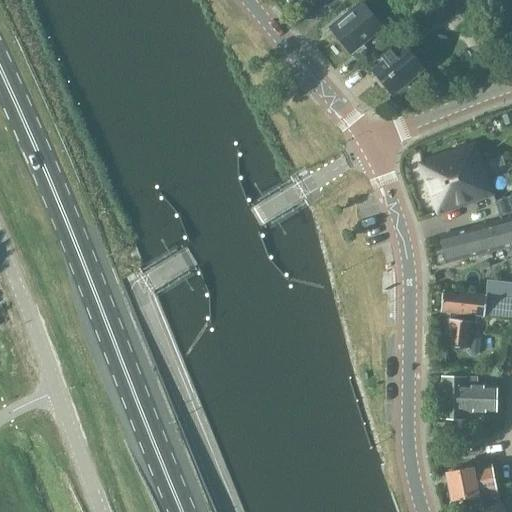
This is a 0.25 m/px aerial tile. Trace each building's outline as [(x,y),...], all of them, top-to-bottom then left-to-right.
[(289,0),(301,14),(317,0),(289,0)] [(426,0),(435,11),(449,0),(426,0)] [(471,0),(449,0),(435,11),(443,22),(472,1),(471,0)] [(362,2),(330,28),(351,53),(382,27),(362,2)] [(403,46),(394,53),(391,50),(400,42),(399,41),(390,49),(387,51),(376,60),(377,61),(379,60),(382,63),(380,65),(373,70),(369,66),(372,71),(392,95),(407,83),(424,69),(404,45),(403,46)] [(420,164),(438,214),(492,194),(475,144),(420,164)] [(511,195),(495,202),(500,218),(511,213),(511,195)] [(511,218),(440,237),(447,263),(511,246),(511,218)] [(443,290),(441,313),(442,313),(442,312),(451,313),(450,320),(449,319),(449,321),(450,321),(447,346),(446,346),(446,347),(467,349),(467,352),(470,356),(474,356),(478,353),(480,339),(477,334),(469,333),(470,323),(476,324),(476,323),(476,322),(476,316),(483,317),(483,318),(484,318),(484,316),(485,313),(511,316),(511,299),(487,296),(487,295),(485,295),(485,296),(444,292),(444,291),(443,290)] [(442,377),(441,399),(496,400),(497,386),(477,385),(477,378),(442,377)] [(495,413),(496,400),(441,399),(441,420),(458,420),(458,426),(466,426),(467,419),(476,419),(477,412),(495,413)] [(505,511),(501,503),(500,503),(492,465),(447,474),(452,500),(478,496),(486,510),(483,511),(505,511)]
